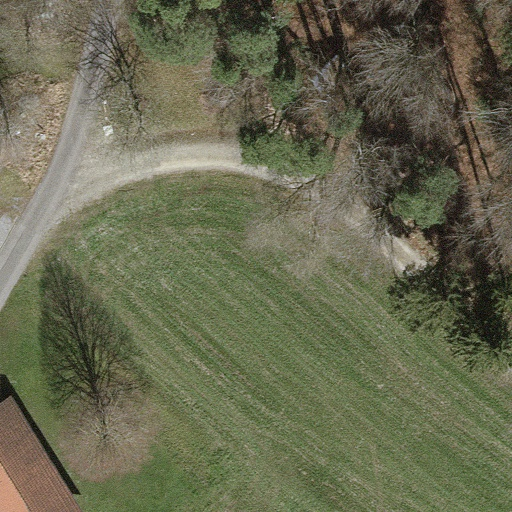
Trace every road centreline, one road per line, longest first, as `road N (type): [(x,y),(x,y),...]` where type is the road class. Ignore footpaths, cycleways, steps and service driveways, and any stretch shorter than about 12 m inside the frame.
road 1 (track): [(63,179),(154,160),(239,157),(335,192),(511,349)]
road 2 (track): [(63,179),(111,0)]
road 3 (residential): [(0,288),(63,179)]
